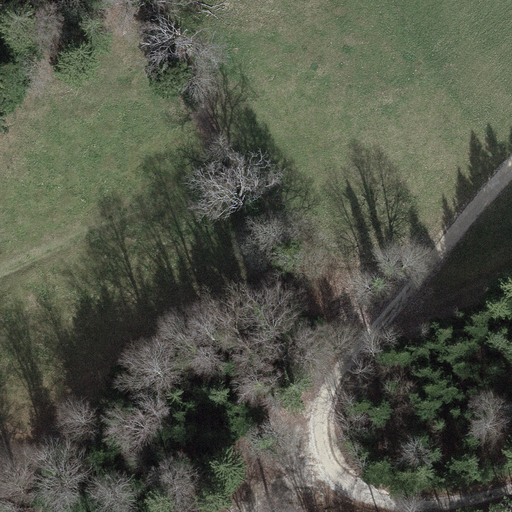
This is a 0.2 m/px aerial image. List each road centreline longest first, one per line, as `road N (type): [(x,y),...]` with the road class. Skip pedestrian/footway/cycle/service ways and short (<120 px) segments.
road 1 (track): [(0,275),(164,196),(225,186),(304,423)]
road 2 (track): [(511,176),(304,423)]
road 3 (track): [(304,423),(343,482),(381,507),(511,486)]
road 4 (track): [(511,269),(381,329)]
